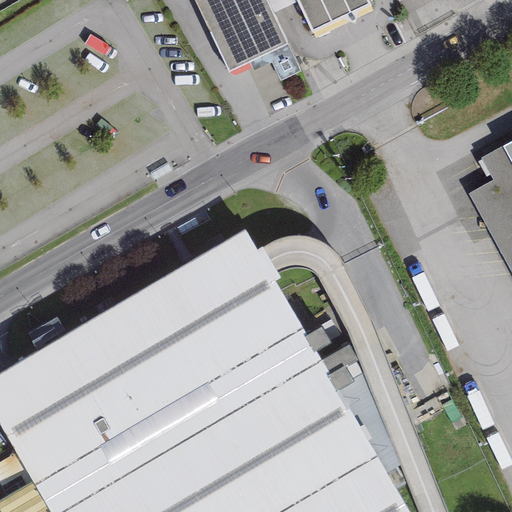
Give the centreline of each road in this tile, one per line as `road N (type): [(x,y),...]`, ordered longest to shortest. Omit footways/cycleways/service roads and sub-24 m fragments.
road 1 (unclassified): [(0,297),(511,14)]
road 2 (unknown): [(265,149),(177,0)]
